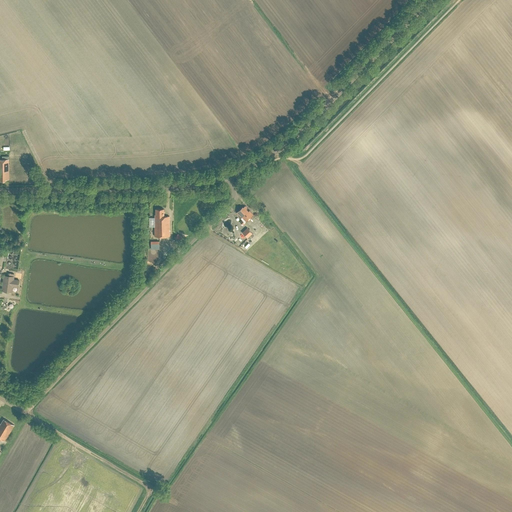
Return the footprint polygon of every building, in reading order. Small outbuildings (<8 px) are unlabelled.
[(9,159),(0,158),(0,180),(5,181),(5,179),(9,179),(9,159)] [(246,222),(254,214),(250,210),(249,211),(246,209),(247,208),(245,205),(243,207),(243,206),(236,212),(241,217),(240,217),(242,219),(239,221),(243,225),(246,222)] [(164,209),(156,209),(156,214),(155,214),(155,217),(154,217),(154,236),(170,235),(169,216),(164,216),(164,209)] [(247,238),(253,233),(247,227),(242,232),(247,238)] [(8,275),(4,275),(1,290),(5,291),(5,293),(8,293),(9,291),(11,292),(12,285),(18,287),(19,280),(13,279),(14,276),(10,275),(10,273),(8,273),(8,275)] [(0,423),(0,438),(4,441),(14,425),(3,419),(0,423)]
